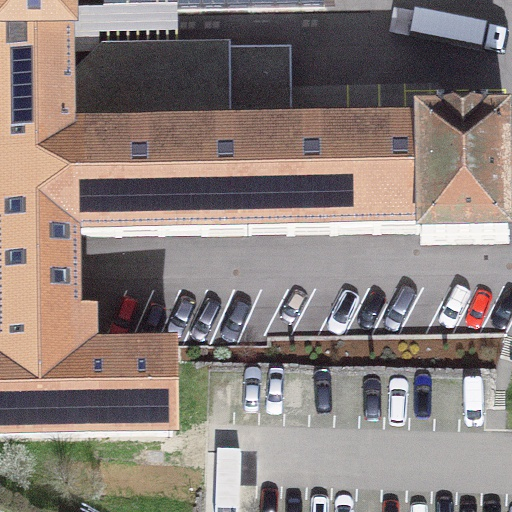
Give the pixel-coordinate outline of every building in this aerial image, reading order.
[(63,91),(72,83),(71,5),(77,5),(76,0),(0,0),(0,104),(0,125),(1,140),(63,139),(63,91)] [(73,139),(219,135),(286,134),(284,52),(224,52),(224,51),(104,53),(72,83),(63,91),(63,139),(73,139)] [(219,135),(220,237),(420,234),(420,245),(508,244),(505,126),(483,126),(482,121),(440,121),(440,126),(417,127),(417,133),(286,134),(219,135)] [(219,135),(73,139),(63,139),(1,140),(0,125),(0,124),(0,238),(1,238),(2,233),(7,233),(7,232),(67,232),(67,238),(74,238),(220,237),(219,135)] [(90,318),(74,318),(74,238),(67,238),(67,232),(7,232),(7,233),(2,233),(1,238),(1,358),(0,358),(0,438),(173,436),(173,356),(91,356),(90,318)]
